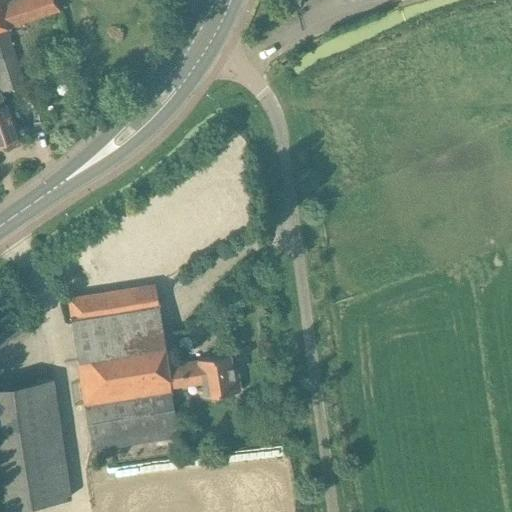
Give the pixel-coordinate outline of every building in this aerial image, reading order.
[(62,8),(59,0),(12,0),(7,2),(6,0),(0,0),(0,29),(5,28),(7,27),(6,26),(12,24),(62,8)] [(7,27),(0,30),(0,142),(17,137),(1,91),(24,85),(14,53),(7,27)] [(167,365),(154,283),(68,297),(71,317),(91,453),(178,440),(170,387),(202,382),(204,396),(239,391),(237,375),(232,375),(229,354),(198,359),(198,360),(167,365)] [(0,345),(22,330),(8,311),(0,316),(0,345)] [(0,508),(70,498),(52,378),(0,386),(0,508)]
